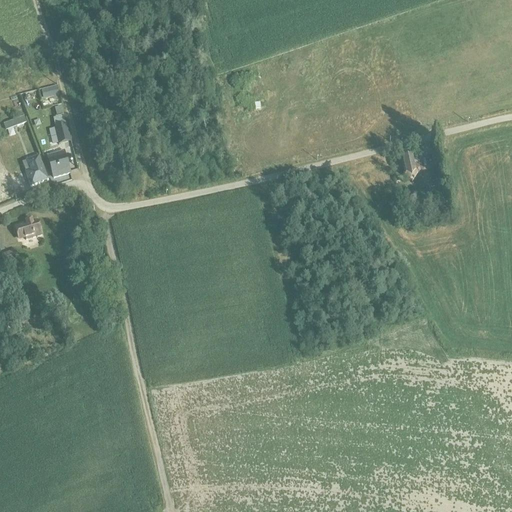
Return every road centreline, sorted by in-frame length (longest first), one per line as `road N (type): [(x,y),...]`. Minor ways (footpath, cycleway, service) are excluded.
road 1 (residential): [(0,214),(75,189),(105,208),(141,206),(511,118)]
road 2 (track): [(105,208),(167,511)]
road 3 (track): [(90,193),(35,0)]
